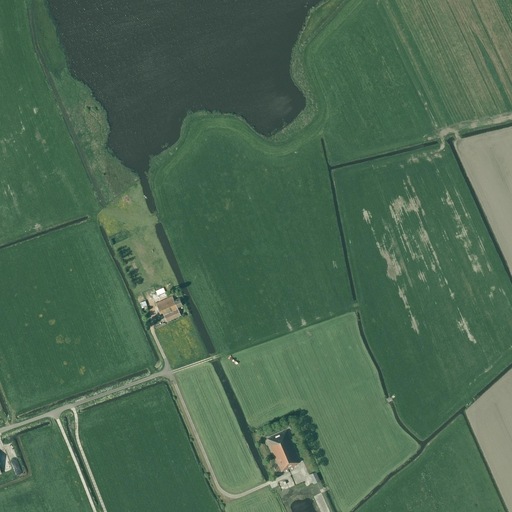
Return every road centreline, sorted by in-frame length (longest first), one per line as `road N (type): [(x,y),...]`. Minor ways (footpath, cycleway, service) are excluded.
road 1 (unclassified): [(174,384),(168,371),(0,431)]
road 2 (track): [(457,421),(362,511)]
